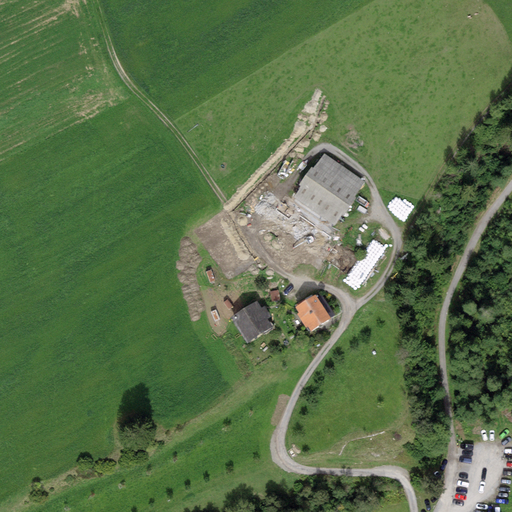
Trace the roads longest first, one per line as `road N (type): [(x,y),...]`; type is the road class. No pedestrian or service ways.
road 1 (track): [(511,190),(474,246),(444,327),(453,487),(443,511)]
road 2 (track): [(253,233),(124,74),(97,0)]
road 3 (track): [(393,230),(474,97),(511,57)]
